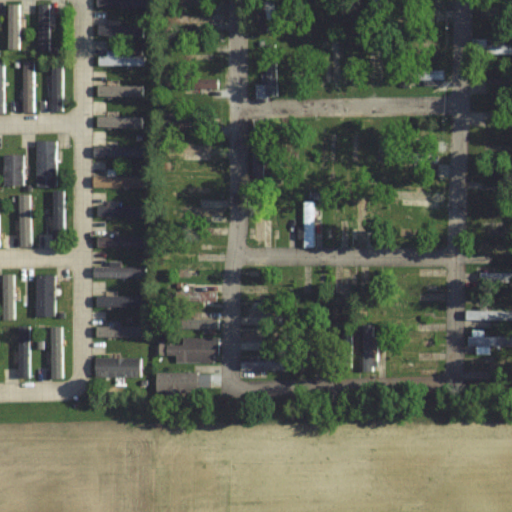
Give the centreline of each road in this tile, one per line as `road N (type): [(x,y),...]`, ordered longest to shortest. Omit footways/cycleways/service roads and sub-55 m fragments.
road 1 (residential): [(84,0),(84,374),(76,389),(0,392)]
road 2 (residential): [(457,372),(465,0)]
road 3 (residential): [(236,0),(232,371)]
road 4 (residential): [(461,108),(236,105)]
road 5 (residential): [(236,256),(457,256)]
